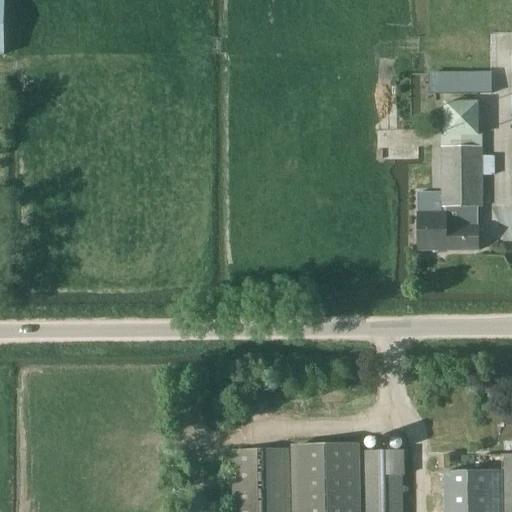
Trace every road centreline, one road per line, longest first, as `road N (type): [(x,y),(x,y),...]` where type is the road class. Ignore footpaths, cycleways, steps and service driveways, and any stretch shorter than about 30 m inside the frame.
road 1 (unclassified): [(0,331),(511,328)]
road 2 (track): [(82,511),(143,435),(410,423)]
road 3 (track): [(420,511),(420,439),(397,404),(389,329)]
